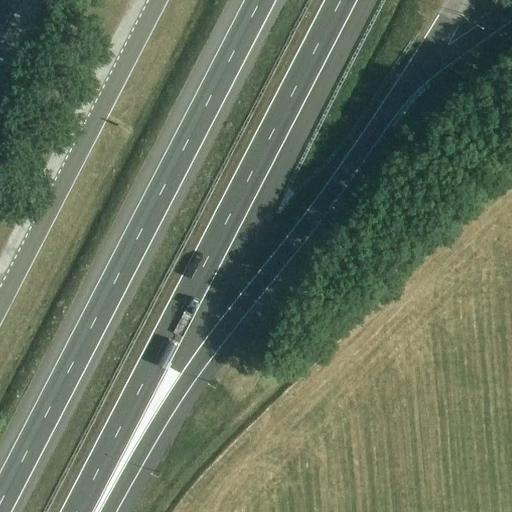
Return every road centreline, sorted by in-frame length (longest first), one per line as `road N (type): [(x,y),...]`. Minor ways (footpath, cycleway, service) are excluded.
road 1 (motorway): [(76,511),(341,0)]
road 2 (motorway): [(259,0),(0,504)]
road 3 (motorway): [(108,511),(171,402),(417,73)]
